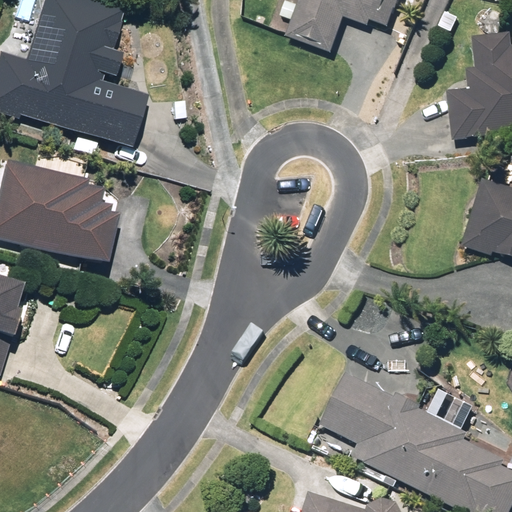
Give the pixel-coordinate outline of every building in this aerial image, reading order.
[(62,0),(47,0),(26,65),(1,57),(0,60),(0,118),(19,124),(20,120),(133,157),(150,105),(102,89),(104,82),(116,86),(123,64),(111,61),(114,50),(117,51),(123,31),(120,30),(124,20),(62,0)] [(290,42),(334,59),(348,23),(370,32),(373,26),(391,32),(402,0),(305,0),(302,10),(288,4),(282,20),(296,25),(290,42)] [(456,145),(511,138),(511,39),(476,42),(480,75),(469,76),(472,95),(451,98),(456,145)] [(89,187),(8,166),(0,197),(0,246),(82,266),(78,280),(104,287),(119,225),(110,223),(112,215),(100,212),(104,197),(87,193),(89,187)] [(511,194),(486,186),(466,252),(495,261),(496,257),(511,261),(511,194)] [(0,383),(11,350),(14,352),(28,305),(21,303),(23,298),(0,290),(0,383)] [(367,470),(452,511),(511,511),(511,476),(504,472),(507,466),(467,445),(470,440),(422,416),(423,413),(400,402),(400,404),(349,379),(324,431),(362,450),(356,462),(368,468),(367,470)] [(401,511),(400,509),(385,504),(372,511),(371,511),(355,511),(313,498),(308,511),(401,511)]
